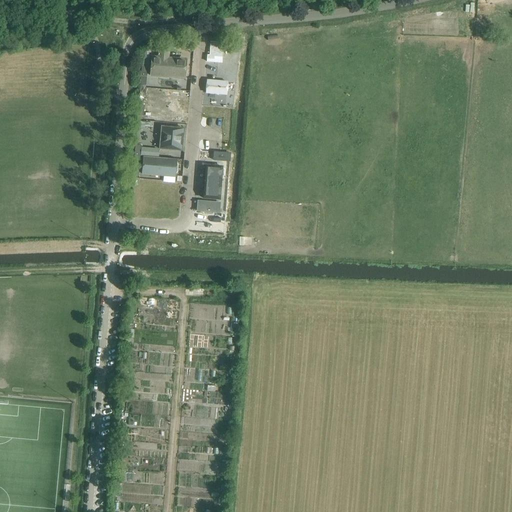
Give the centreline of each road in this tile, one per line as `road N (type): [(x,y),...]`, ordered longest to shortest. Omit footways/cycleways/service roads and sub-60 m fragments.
road 1 (track): [(168,511),(185,292),(107,290)]
road 2 (unclassified): [(113,221),(90,511)]
road 3 (unclassified): [(113,221),(181,224),(202,26)]
road 4 (unclassified): [(113,221),(128,46),(144,33),(202,26)]
road 5 (unclassified): [(202,26),(411,0)]
